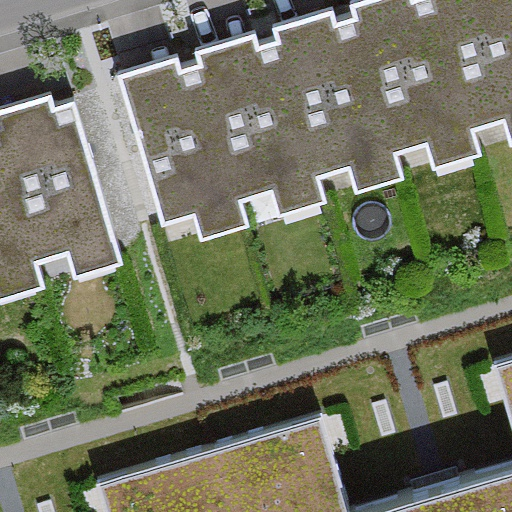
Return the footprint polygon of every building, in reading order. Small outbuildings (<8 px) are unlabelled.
[(511,0),(358,0),(360,7),(332,16),(328,3),(278,18),(282,31),(255,39),(251,27),(201,42),(205,54),(177,63),(173,51),(124,65),(164,202),(196,193),(203,217),(242,205),(235,180),(273,168),(281,193),(320,181),(313,156),(350,145),(357,169),(398,158),(390,132),(429,121),(436,145),(475,133),(468,109),(506,97),(511,117),(511,0)] [(77,255),(115,244),(70,95),(50,101),(47,90),(0,103),(0,112),(1,116),(0,116),(0,277),(38,266),(31,242),(69,231),(77,255)] [(511,431),(511,347),(489,354),(511,431)] [(93,471),(105,511),(357,511),(352,496),(324,402),(93,471)] [(511,511),(511,448),(352,496),(357,511),(511,511)]
